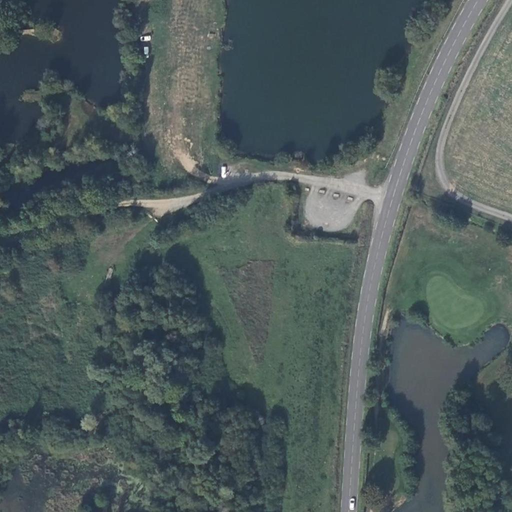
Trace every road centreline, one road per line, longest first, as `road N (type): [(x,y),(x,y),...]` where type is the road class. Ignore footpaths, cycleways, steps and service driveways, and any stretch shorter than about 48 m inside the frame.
road 1 (secondary): [(477,0),(415,127),(380,240),(349,511)]
road 2 (track): [(0,247),(109,210),(279,173),(394,193)]
